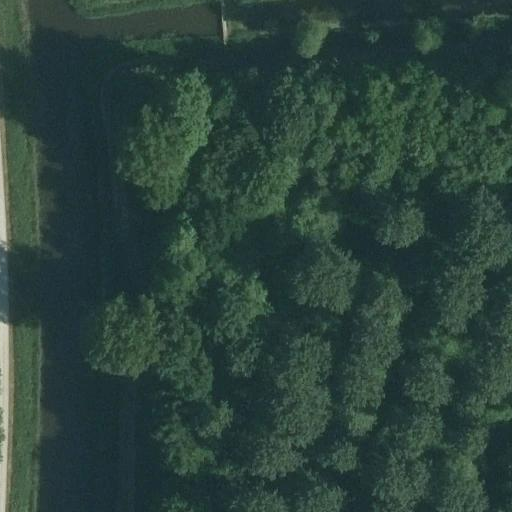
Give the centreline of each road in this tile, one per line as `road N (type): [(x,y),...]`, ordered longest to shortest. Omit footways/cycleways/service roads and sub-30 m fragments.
road 1 (track): [(231,71),(128,77),(149,511)]
road 2 (track): [(230,52),(231,71),(242,71),(511,51)]
